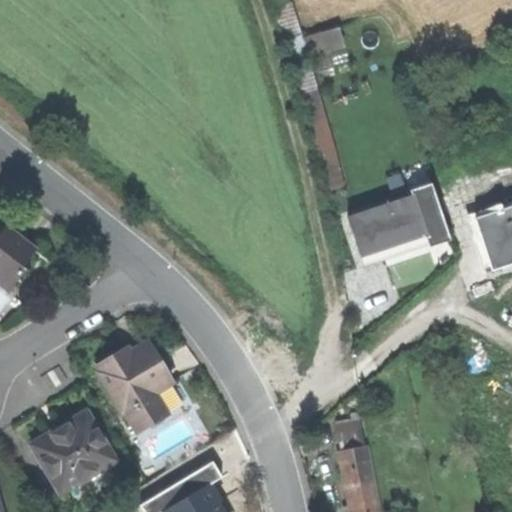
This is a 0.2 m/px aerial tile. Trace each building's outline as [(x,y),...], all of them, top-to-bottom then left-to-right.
[(325,188),(338,184),(285,1),(272,5),(325,188)] [(427,245),(449,238),(431,184),(410,192),(411,198),(347,222),(353,239),(359,255),(423,234),(427,244),(427,245)] [(491,270),(511,262),(511,205),(473,218),(483,245),(491,270)] [(0,280),(11,289),(27,268),(24,265),(37,247),(5,224),(0,230),(0,229),(0,280)] [(362,266),(427,244),(423,234),(359,255),(362,266)] [(124,408),(137,430),(161,416),(148,394),(171,381),(147,342),(126,354),(117,359),(115,354),(98,364),(100,368),(98,370),(120,410),(124,408)] [(59,365),(41,376),(48,387),(66,377),(59,365)] [(56,493),(114,460),(85,409),(56,426),(27,442),(56,493)] [(341,446),(365,442),(361,416),(337,419),(341,446)] [(365,455),(340,460),(344,479),(369,474),(365,455)] [(376,511),(369,478),(344,483),(349,507),(349,511),(376,511)] [(217,511),(215,508),(212,503),(217,499),(208,484),(161,511),(217,511)]
